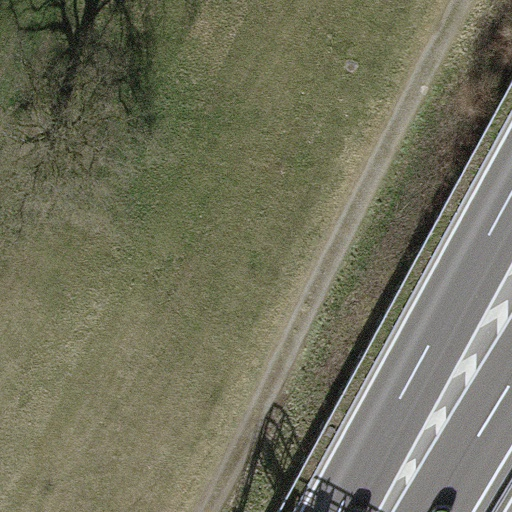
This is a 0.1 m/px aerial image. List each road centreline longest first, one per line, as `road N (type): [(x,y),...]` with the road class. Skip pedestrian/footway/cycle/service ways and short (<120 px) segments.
road 1 (track): [(208,511),(463,0)]
road 2 (motorway): [(511,196),(340,511)]
road 3 (motorway): [(511,385),(435,511)]
